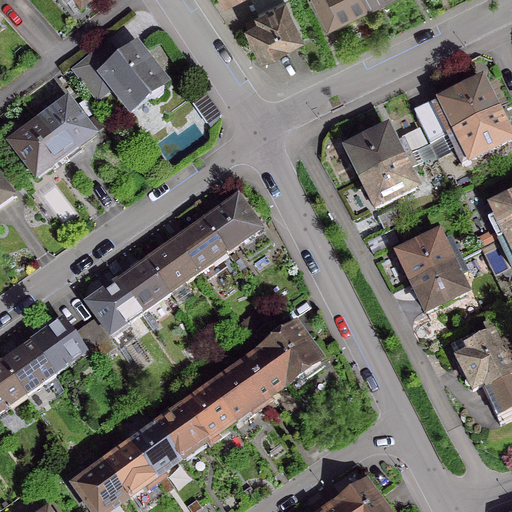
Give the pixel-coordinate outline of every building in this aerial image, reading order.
[(60,0),(65,5),(70,0),(79,11),(92,0),(60,0)] [(309,0),(309,1),(313,9),(317,8),(327,23),(373,0),(309,0)] [(258,21),(245,28),(259,56),(261,55),(265,59),(288,47),(287,42),(293,40),(298,37),(281,2),(255,15),(258,21)] [(83,86),(99,74),(130,112),(145,100),(147,101),(153,102),(161,95),(162,89),(161,87),(162,86),(133,49),(110,68),(97,52),(72,72),(83,86)] [(428,147),(446,137),(494,113),(479,84),(439,104),(440,105),(414,118),(428,147)] [(205,97),(194,103),(211,128),(217,122),(218,117),(205,97)] [(65,103),(37,124),(65,163),(79,153),(76,149),(91,138),(65,103)] [(509,142),(494,113),(446,137),(452,149),(459,146),(468,163),(509,142)] [(52,173),(65,163),(37,124),(8,145),(34,181),(49,169),(52,173)] [(344,151),(359,181),(408,157),(405,151),(397,155),(385,131),(344,151)] [(408,157),(359,181),(373,211),(415,190),(406,173),(414,169),(434,159),(428,147),(408,157)] [(0,206),(10,200),(0,186),(0,206)] [(495,219),(487,223),(496,241),(511,233),(511,197),(489,208),(495,219)] [(206,216),(208,218),(202,222),(226,256),(238,247),(247,260),(268,245),(259,232),(235,199),(215,214),(213,211),(206,216)] [(404,218),(398,207),(376,218),(382,230),(404,218)] [(178,239),(173,243),(196,277),(226,256),(202,222),(185,235),(183,232),(177,237),(178,239)] [(511,233),(496,241),(511,271),(511,270),(511,233)] [(395,256),(410,285),(458,262),(450,246),(443,250),(436,236),(395,256)] [(167,297),(196,277),(173,243),(167,247),(166,245),(159,250),(161,252),(143,264),(167,297)] [(458,262),(410,285),(424,315),(465,295),(454,271),(461,267),(458,262)] [(131,269),(133,272),(116,283),(140,317),(167,297),(143,264),(139,267),(138,264),(131,269)] [(102,289),(104,292),(85,306),(97,324),(85,332),(102,356),(115,347),(109,338),(140,317),(116,283),(111,287),(109,285),(102,289)] [(89,365),(102,356),(85,332),(73,341),(60,323),(40,336),(39,334),(32,339),(34,341),(28,345),(52,378),(83,357),(89,365)] [(268,347),(260,353),(285,388),(301,376),(305,382),(321,370),(294,329),(280,338),(276,333),(264,341),(268,347)] [(511,364),(505,368),(490,337),(467,349),(464,344),(450,351),(471,392),(484,386),(497,414),(511,407),(511,364)] [(15,350),(17,353),(1,364),(25,398),(52,378),(28,345),(24,348),(22,346),(15,350)] [(284,388),(285,388),(260,353),(259,353),(260,354),(234,373),(258,405),(283,387),(284,388)] [(0,414),(25,398),(1,364),(0,364),(0,414)] [(258,405),(234,373),(208,391),(231,424),(258,405)] [(231,424),(208,391),(181,410),(205,443),(231,424)] [(205,443),(181,410),(155,429),(178,462),(205,443)] [(178,462),(155,429),(129,448),(152,480),(178,462)] [(129,448),(102,467),(126,499),(152,480),(129,448)] [(90,511),(107,511),(126,499),(102,467),(73,488),(90,511)] [(340,498),(333,503),(338,511),(389,511),(379,497),(374,500),(364,486),(342,501),(340,498)] [(338,511),(333,503),(325,508),(327,511),(325,511),(338,511)]
